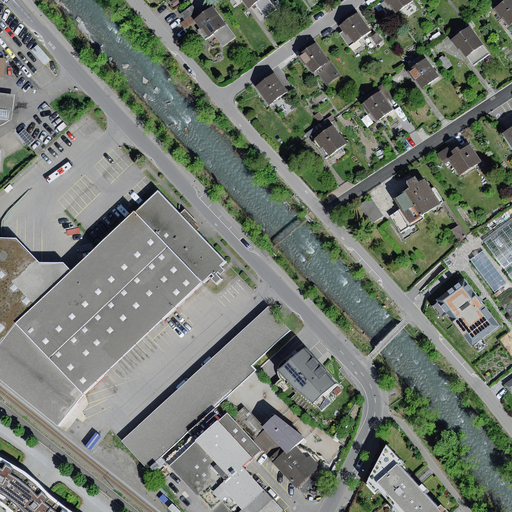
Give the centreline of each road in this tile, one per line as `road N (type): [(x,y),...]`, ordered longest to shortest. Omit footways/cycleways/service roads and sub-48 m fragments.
road 1 (residential): [(12,0),(365,380),(369,424),(325,511)]
road 2 (residential): [(323,213),(511,430)]
road 3 (residential): [(323,213),(511,89)]
road 4 (residential): [(220,98),(357,0)]
road 5 (residential): [(220,98),(323,213)]
road 6 (residential): [(132,0),(220,98)]
